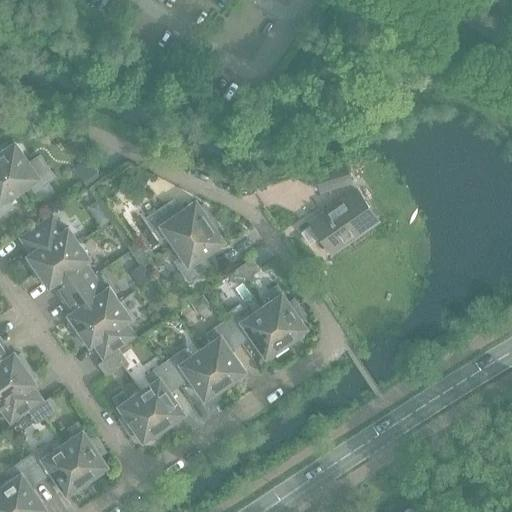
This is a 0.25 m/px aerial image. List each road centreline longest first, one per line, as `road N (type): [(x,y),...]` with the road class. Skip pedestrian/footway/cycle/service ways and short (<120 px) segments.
road 1 (residential): [(0,119),(109,140),(218,182),(285,257),(335,333),(330,349),(142,472)]
road 2 (secondary): [(254,511),(511,353)]
road 3 (residential): [(142,472),(0,266)]
